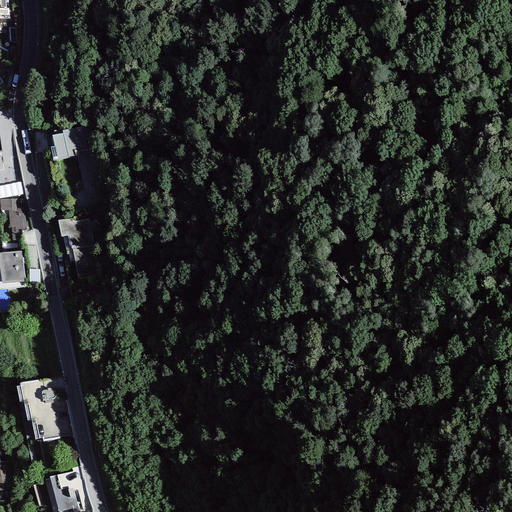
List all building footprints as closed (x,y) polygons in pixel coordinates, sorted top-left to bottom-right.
[(7,0),(0,0),(0,47),(17,56),(16,42),(10,41),(10,28),(16,28),(15,11),(8,11),(7,0)] [(63,133),(52,135),(54,147),(51,147),(53,160),(77,156),(86,202),(89,201),(91,208),(111,204),(106,181),(102,182),(101,173),(104,172),(95,124),(62,131),(63,133)] [(19,178),(0,184),(0,197),(23,189),(19,178)] [(25,199),(0,199),(0,200),(0,210),(8,210),(10,241),(23,241),(22,213),(26,213),(25,199)] [(71,261),(74,261),(77,279),(96,276),(94,266),(98,265),(90,219),(73,222),(72,219),(58,221),(61,236),(63,236),(66,255),(69,254),(71,261)] [(0,289),(26,286),(21,250),(0,253),(0,289)] [(59,376),(20,383),(21,386),(16,386),(19,401),(23,400),(27,421),(31,420),(35,439),(43,437),(43,440),(70,435),(59,376)] [(50,478),(45,479),(45,481),(33,485),(39,507),(51,504),(53,511),(72,511),(79,510),(73,489),(61,492),(57,475),(49,477),(50,478)]
